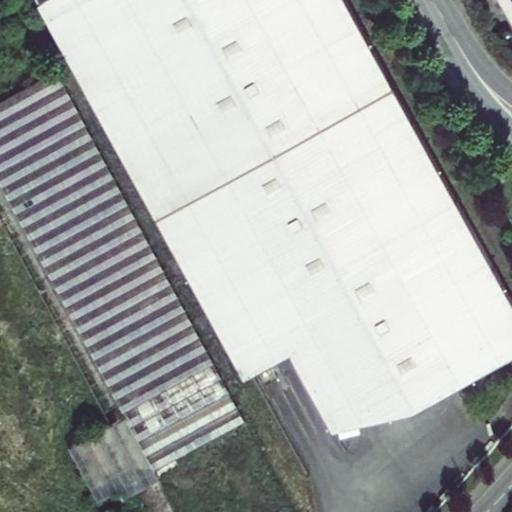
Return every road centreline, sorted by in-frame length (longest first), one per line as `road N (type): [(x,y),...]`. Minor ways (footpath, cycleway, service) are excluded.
road 1 (tertiary): [(431,0),(466,77),(511,130)]
road 2 (tertiary): [(511,95),(432,0)]
